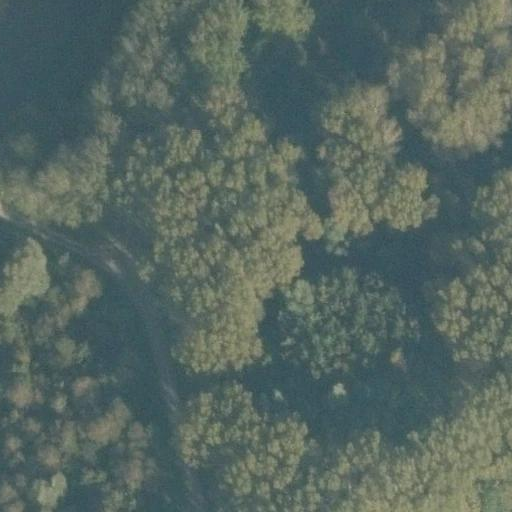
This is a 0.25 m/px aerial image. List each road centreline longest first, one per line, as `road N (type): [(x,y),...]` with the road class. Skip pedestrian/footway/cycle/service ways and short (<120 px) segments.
road 1 (track): [(192,511),(125,268),(0,202)]
road 2 (unknown): [(94,252),(155,162),(276,64),(327,0)]
